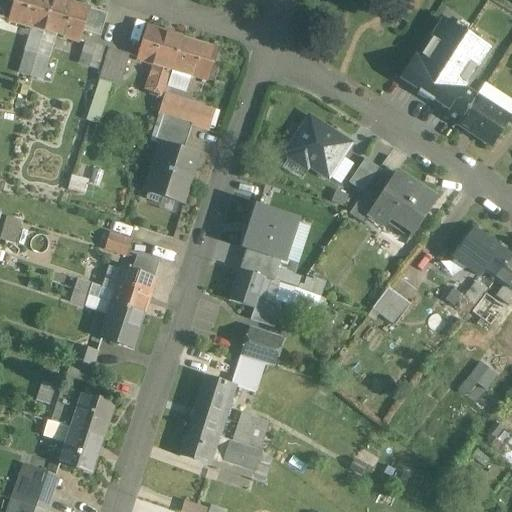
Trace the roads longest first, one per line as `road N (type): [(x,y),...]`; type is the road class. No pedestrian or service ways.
road 1 (residential): [(117,511),(270,39)]
road 2 (residential): [(270,39),(511,213)]
road 3 (residential): [(146,0),(270,39)]
